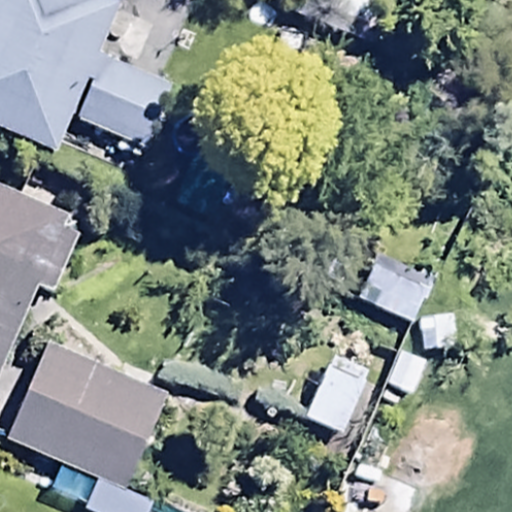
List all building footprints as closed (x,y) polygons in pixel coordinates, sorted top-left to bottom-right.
[(171,82),(93,50),(111,6),(96,0),(0,0),(0,123),(54,146),(66,116),(145,148),(171,82)] [(0,349),(27,286),(46,294),(77,222),(51,211),(60,191),(28,177),(20,196),(0,187),(0,349)] [(421,277),(370,258),(353,300),(405,320),(421,277)] [(0,444),(125,489),(160,391),(31,345),(0,431),(0,444)] [(360,377),(318,360),(296,415),(339,432),(360,377)]
